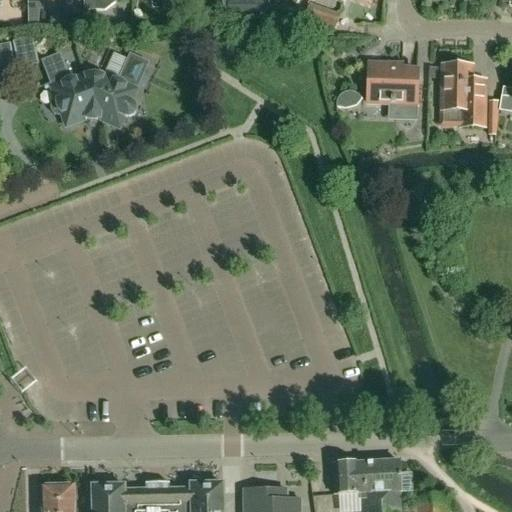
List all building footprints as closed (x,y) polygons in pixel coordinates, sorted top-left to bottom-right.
[(99,0),(99,12),(104,12),(116,4),(116,0),(99,0)] [(264,0),(226,0),(227,14),(265,14),(264,0)] [(511,0),(502,0),(502,5),(510,6),(510,9),(511,9),(511,0)] [(339,26),(341,15),(314,10),(312,22),(339,26)] [(33,39),(13,44),(18,71),(39,67),(33,39)] [(10,45),(0,47),(0,76),(16,73),(10,45)] [(137,93),(136,93),(149,64),(129,55),(117,83),(115,82),(111,80),(107,79),(95,74),(84,79),(80,79),(76,81),(72,83),(70,84),(60,56),(42,62),(57,101),(52,103),(50,107),(51,112),(53,116),(58,117),(62,116),(67,130),(88,122),(92,123),(96,123),(100,122),(105,125),(108,127),(112,129),(116,130),(120,131),(125,120),(129,121),(133,119),(136,116),(137,111),(135,107),(132,105),(137,93)] [(370,66),(369,82),(368,105),(388,105),(402,106),(401,123),(416,124),(416,121),(418,72),(402,71),(403,67),(373,66),(370,66)] [(443,69),(443,112),(440,112),(439,128),(462,130),(485,130),(486,81),(473,81),(473,69),(443,69)] [(355,117),(365,98),(347,89),(338,108),(355,117)] [(496,137),(498,117),(500,103),(488,103),(488,137),(496,137)] [(359,466),(360,496),(360,511),(401,511),(401,493),(400,464),(359,466)] [(360,496),(359,466),(359,465),(334,466),(336,497),(360,496)] [(222,511),(222,486),(190,487),(190,492),(168,492),(168,486),(146,486),(146,493),(124,493),(124,488),(91,488),(91,511),(222,511)] [(73,511),(73,488),(41,489),(41,511),(73,511)] [(300,511),(300,502),(286,503),(286,493),(243,493),(243,511),(300,511)] [(414,511),(447,511),(447,500),(414,501),(414,511)]
